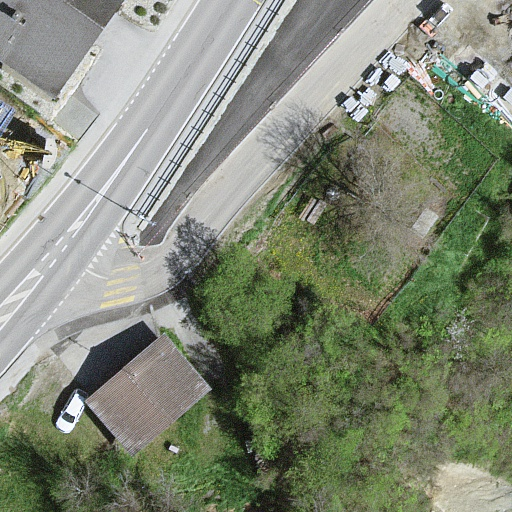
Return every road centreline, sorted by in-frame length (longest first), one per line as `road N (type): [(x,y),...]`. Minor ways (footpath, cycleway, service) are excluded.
road 1 (residential): [(58,249),(107,279),(168,262),(389,0)]
road 2 (tertiary): [(58,249),(165,106),(231,0)]
